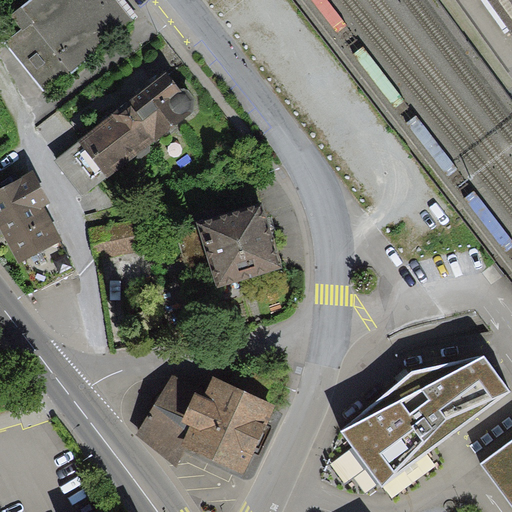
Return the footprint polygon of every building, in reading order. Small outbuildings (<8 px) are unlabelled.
[(45,89),(134,25),(115,0),(33,0),(14,15),(25,30),(9,43),(45,89)] [(511,0),(491,0),(511,27),(511,0)] [(55,162),(82,196),(193,112),(194,98),(188,91),(182,91),(168,72),(146,90),(107,121),(55,162)] [(35,171),(0,189),(0,227),(19,264),(23,262),(38,290),(75,270),(42,206),(50,202),(35,171)] [(209,263),(217,288),(283,268),(272,234),(262,202),(198,221),(199,225),(177,232),(188,270),(209,263)] [(410,375),(342,432),(383,489),(511,393),(485,360),(410,375)] [(185,447),(244,472),(276,404),(215,375),(207,393),(174,379),(138,434),(175,464),(185,447)] [(511,442),(480,466),(511,508),(511,442)]
